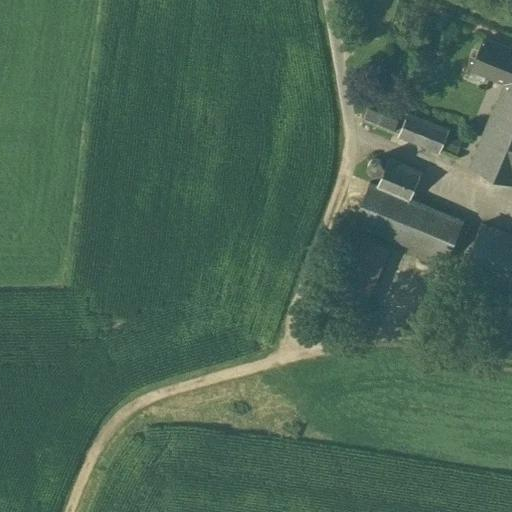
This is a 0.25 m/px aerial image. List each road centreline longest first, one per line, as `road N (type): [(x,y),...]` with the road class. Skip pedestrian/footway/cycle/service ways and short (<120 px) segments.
road 1 (track): [(282,358),(246,338),(51,305),(0,305)]
road 2 (track): [(287,357),(125,412),(94,449),(72,511)]
road 3 (track): [(287,357),(384,338),(511,359)]
